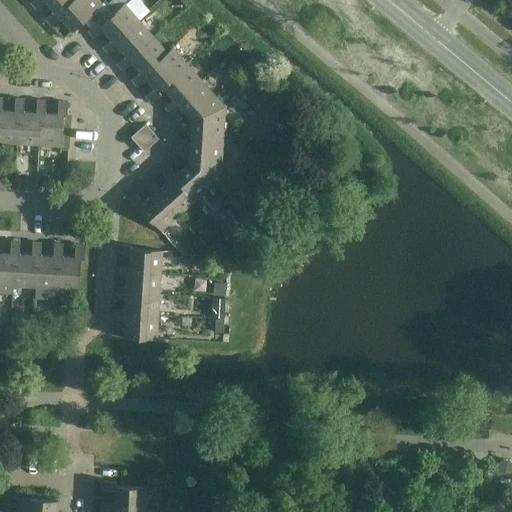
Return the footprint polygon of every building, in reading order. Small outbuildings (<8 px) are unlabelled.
[(57,13),(71,0),(33,0),(31,3),(37,10),(46,1),(54,11),(57,13)] [(71,0),(57,13),(54,11),(45,19),(51,26),(60,18),(72,31),(84,21),(91,29),(98,22),(100,25),(128,1),(127,0),(110,0),(106,4),(104,3),(107,0),(106,0),(102,4),(97,0),(71,0)] [(114,42),(139,20),(125,5),(130,0),(129,0),(128,1),(100,25),(98,22),(91,29),(88,31),(94,38),(104,30),(112,39),(114,42)] [(128,58),(153,36),(139,20),(114,42),(112,39),(103,47),(109,54),(118,46),(126,55),(128,58)] [(143,74),(167,52),(153,36),(128,58),(126,55),(117,63),(123,70),(132,62),(140,71),(143,74)] [(157,90),(187,64),(173,48),(167,53),(167,52),(143,74),(140,71),(131,79),(137,87),(147,78),(155,88),(157,90)] [(177,102),(201,80),(187,64),(157,90),(155,88),(145,96),(152,103),(161,94),(159,91),(164,87),(174,99),(177,102)] [(192,119),(226,107),(201,80),(177,102),(174,99),(165,107),(171,114),(181,106),(192,119)] [(24,112),(25,100),(15,99),(15,111),(3,111),(0,110),(0,143),(18,144),(20,112),(24,112)] [(46,113),(46,101),(37,101),(36,113),(24,112),(20,112),(18,144),(40,146),(42,113),(46,113)] [(67,116),(68,103),(58,102),(58,114),(46,113),(42,113),(40,146),(61,147),(60,154),(61,154),(63,115),(67,116)] [(190,141),(223,143),(226,107),(192,119),(190,141)] [(131,138),(148,139),(148,135),(152,131),(146,124),(131,138)] [(148,143),(148,139),(131,138),(144,152),(151,146),(148,143)] [(221,179),(223,143),(190,141),(189,163),(221,179)] [(194,203),(221,179),(189,163),(176,174),(168,165),(161,172),(169,181),(172,178),(194,203)] [(177,217),(194,203),(172,178),(169,181),(160,189),(152,180),(145,186),(153,195),(156,193),(177,217)] [(162,231),(177,217),(156,193),(153,195),(144,203),(136,194),(129,200),(137,210),(140,208),(166,237),(166,236),(162,231)] [(20,254),(21,242),(11,241),(10,254),(0,252),(0,292),(14,294),(14,287),(16,254),(20,254)] [(41,256),(42,243),(32,243),(32,255),(20,254),(16,254),(14,287),(35,288),(37,255),(41,256)] [(63,257),(64,245),(54,244),(53,256),(41,256),(37,255),(35,288),(57,289),(59,257),(63,257)] [(84,259),(85,246),(76,245),(75,258),(63,257),(59,257),(57,289),(78,291),(78,298),(81,259),(84,259)] [(170,252),(170,251),(131,249),(131,245),(118,245),(117,254),(130,255),(129,267),(129,271),(161,273),(163,252),(170,252)] [(129,271),(129,267),(117,266),(116,276),(128,276),(128,288),(127,293),(160,295),(161,273),(129,271)] [(227,282),(214,282),(214,296),(227,296),(227,282)] [(127,293),(128,288),(115,288),(115,297),(127,298),(126,310),(126,315),(159,317),(160,295),(127,293)] [(126,315),(126,310),(114,309),(113,319),(126,319),(125,337),(164,340),(164,339),(157,338),(159,317),(126,315)] [(224,332),(225,319),(216,318),(216,332),(224,332)] [(497,481),(511,482),(511,463),(510,460),(504,460),(499,464),(498,472),(490,471),(489,479),(497,480),(497,481)] [(430,481),(431,469),(409,468),(409,480),(430,481)] [(147,511),(148,488),(117,486),(117,483),(103,482),(103,491),(115,492),(114,504),(114,509),(147,511)] [(57,511),(58,500),(12,497),(12,498),(19,499),(17,511),(57,511)] [(114,509),(114,504),(102,503),(101,511),(146,511),(147,511),(114,509)]
